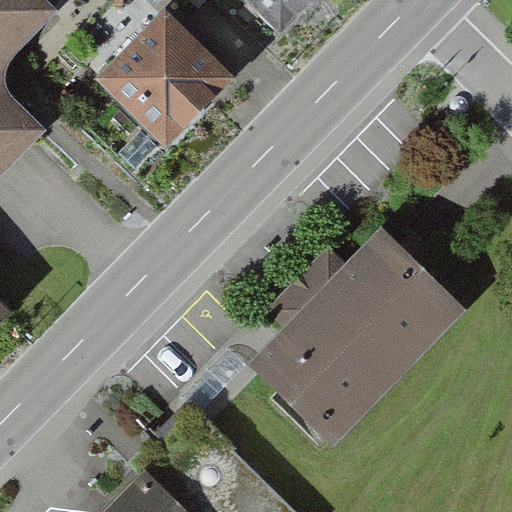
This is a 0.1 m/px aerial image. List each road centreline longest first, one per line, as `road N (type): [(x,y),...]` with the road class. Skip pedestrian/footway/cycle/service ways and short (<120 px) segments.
road 1 (tertiary): [(0,428),(417,3)]
road 2 (residential): [(417,3),(511,100)]
